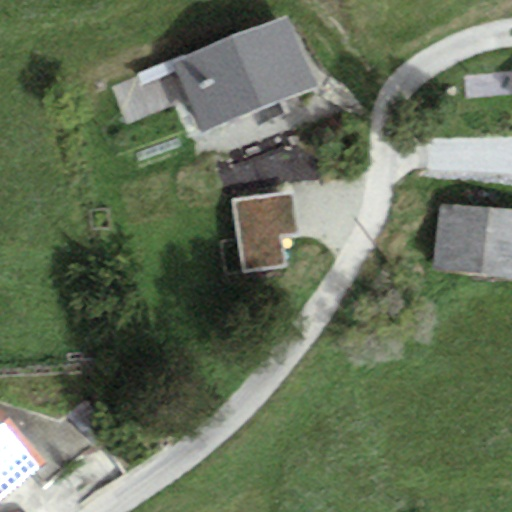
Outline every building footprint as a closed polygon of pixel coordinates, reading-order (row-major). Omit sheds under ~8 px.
[(289,14),(173,62),(203,133),(319,86),(289,14)] [(232,200),(238,245),(282,239),(301,236),(295,191),(232,200)] [(511,209),(437,202),(430,272),(511,280),(511,209)] [(286,270),(282,239),(238,245),(243,275),(286,270)] [(0,410),(0,504),(32,476),(46,464),(32,448),(0,410)] [(46,464),(32,476),(43,489),(94,448),(69,418),(32,448),(46,464)]
